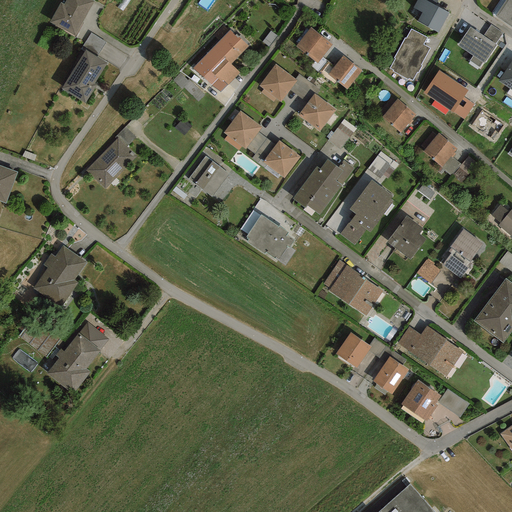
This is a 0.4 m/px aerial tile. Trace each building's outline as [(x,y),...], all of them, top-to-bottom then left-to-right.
[(74,36),(94,2),(90,0),(65,0),(64,4),(60,2),(49,22),(74,36)] [(438,0),(416,0),(412,9),(422,14),(418,22),(438,33),(448,15),(435,7),(438,0)] [(511,0),(504,0),(494,16),(511,27),(511,0)] [(332,45),(310,28),(295,46),(317,64),(332,45)] [(231,64),(248,46),(236,34),(235,35),(230,30),(192,68),(211,86),(220,92),(227,85),(228,85),(239,73),(231,64)] [(498,48),(470,30),(459,49),(485,67),(498,48)] [(409,31),(388,71),(411,82),(427,50),(421,47),(425,39),(409,31)] [(91,33),(80,49),(84,51),(85,50),(96,57),(105,43),(91,33)] [(95,84),(107,64),(96,57),(85,50),(84,51),(61,88),(85,104),(96,85),(95,84)] [(361,71),(342,56),(327,74),(346,90),(361,71)] [(511,61),(498,82),(511,91),(511,61)] [(289,90),(297,81),(295,79),(275,64),(259,86),(263,90),(261,93),(273,102),(276,99),(280,102),(289,90)] [(468,90),(439,70),(423,93),(453,113),(464,120),(474,105),(464,97),(468,90)] [(316,95),(319,90),(299,74),(295,79),(297,81),(289,90),(306,103),(314,93),(316,95)] [(316,95),(314,93),(306,103),(298,115),(319,132),(335,110),(316,95)] [(416,115),(397,99),(382,117),(400,133),(416,115)] [(258,132),(262,127),(240,111),(224,132),(228,135),(224,140),(239,151),(242,147),(245,149),(246,148),(258,132)] [(344,118),(330,138),(342,147),(357,126),(344,118)] [(118,137),(127,146),(136,138),(125,127),(115,138),(116,139),(118,137)] [(266,139),(258,132),(246,148),(254,155),(266,139)] [(450,157),(457,149),(438,133),(423,152),(442,167),(450,157)] [(127,146),(118,137),(116,139),(86,171),(105,189),(137,156),(127,146)] [(262,162),(275,145),(266,139),(254,155),(251,159),(260,165),(262,162)] [(300,157),(279,140),(275,145),(262,162),(283,179),(300,157)] [(381,150),(369,167),(386,180),(398,162),(381,150)] [(228,175),(205,156),(188,179),(211,197),(228,175)] [(460,164),(450,157),(442,167),(441,168),(450,176),(460,164)] [(338,168),(327,159),(319,169),(316,167),(292,199),(305,209),(307,206),(319,215),(341,185),(335,181),(342,171),(338,168)] [(335,181),(341,185),(354,168),(343,160),(338,168),(342,171),(335,181)] [(17,172),(0,165),(0,201),(6,203),(17,172)] [(390,199),(392,196),(371,180),(349,209),(355,214),(340,234),(354,245),(365,230),(370,233),(393,201),(390,199)] [(500,223),(509,212),(500,205),(490,216),(500,223)] [(511,208),(509,212),(500,223),(497,226),(511,237),(511,238),(511,239),(511,208)] [(286,235),(288,232),(279,226),(278,227),(261,216),(247,236),(248,237),(247,238),(249,240),(247,242),(264,253),(265,252),(274,258),(275,256),(278,259),(287,246),(289,248),(294,240),(286,235)] [(423,229),(406,216),(386,242),(410,260),(425,239),(419,234),(423,229)] [(460,279),(483,244),(463,229),(450,247),(451,248),(448,252),(450,254),(442,265),(460,279)] [(74,280),(86,262),(62,246),(55,257),(51,255),(44,265),(48,268),(34,288),(61,307),(78,283),(74,280)] [(511,253),(507,250),(500,261),(511,269),(511,253)] [(430,284),(440,271),(433,265),(434,264),(428,259),(427,261),(426,260),(416,273),(430,284)] [(366,316),(383,291),(366,280),(366,279),(339,260),(323,284),(330,289),(329,291),(366,316)] [(511,283),(505,278),(473,321),(503,343),(511,330),(511,283)] [(79,334),(100,350),(108,339),(87,323),(79,334)] [(445,376),(463,352),(447,341),(447,340),(426,326),(420,335),(409,327),(397,343),(445,376)] [(371,347),(350,332),(336,353),(356,368),(371,347)] [(79,334),(78,333),(63,352),(60,350),(56,355),(60,358),(48,373),(73,392),(89,372),(85,370),(100,351),(100,350),(79,334)] [(408,370),(389,357),(373,381),(391,393),(408,370)] [(441,396),(418,380),(401,404),(426,421),(437,406),(435,404),(441,396)] [(511,424),(499,434),(511,449),(511,448),(511,424)] [(434,511),(410,484),(378,511),(434,511)]
